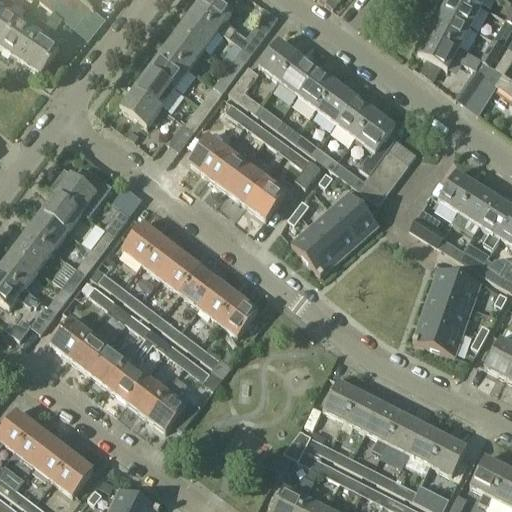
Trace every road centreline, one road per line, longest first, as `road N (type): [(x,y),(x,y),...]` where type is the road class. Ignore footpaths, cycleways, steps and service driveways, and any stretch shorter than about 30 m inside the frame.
road 1 (residential): [(511,433),(395,374),(59,118)]
road 2 (residential): [(203,511),(0,360)]
road 3 (residential): [(460,133),(338,41)]
road 4 (residential): [(59,118),(151,0)]
